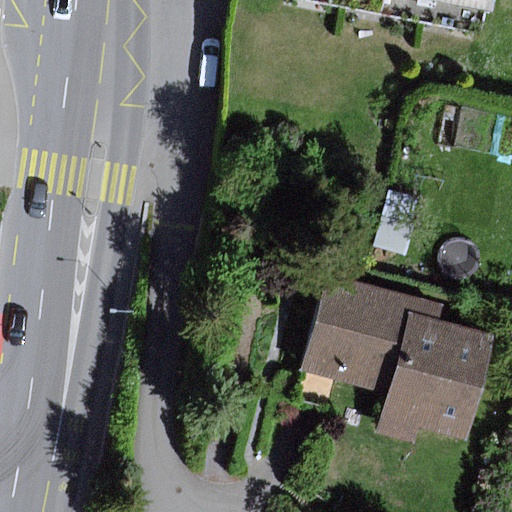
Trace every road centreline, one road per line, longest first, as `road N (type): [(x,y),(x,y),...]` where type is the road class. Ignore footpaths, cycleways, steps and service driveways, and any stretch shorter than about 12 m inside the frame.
road 1 (residential): [(171,511),(155,476),(148,422),(174,227),(167,185),(151,119),(74,40)]
road 2 (primary): [(74,40),(20,470)]
